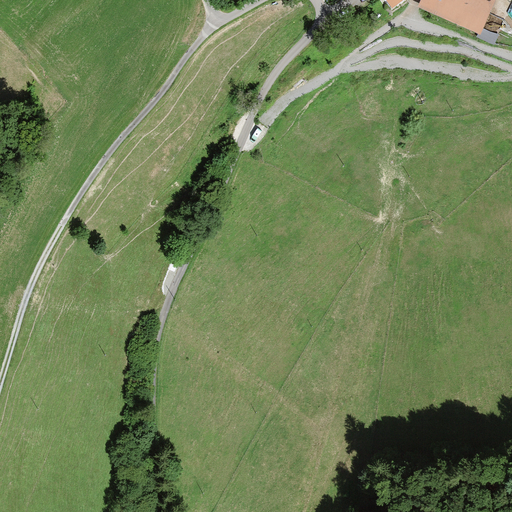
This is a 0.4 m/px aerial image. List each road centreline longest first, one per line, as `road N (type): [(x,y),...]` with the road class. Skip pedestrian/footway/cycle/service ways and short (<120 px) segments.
road 1 (residential): [(155,511),(160,327),(265,89),(318,23),(316,0)]
road 2 (track): [(243,138),(295,93),(382,44),(460,50),(511,66)]
